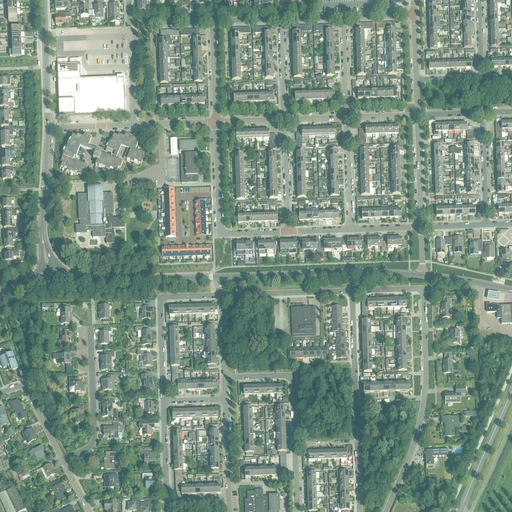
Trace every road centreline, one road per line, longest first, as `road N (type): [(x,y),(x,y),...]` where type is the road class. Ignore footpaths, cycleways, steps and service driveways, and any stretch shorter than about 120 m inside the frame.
road 1 (tertiary): [(422,274),(221,276)]
road 2 (residential): [(424,398),(422,288),(352,290)]
road 3 (tertiary): [(221,276),(92,280),(48,269)]
road 4 (residential): [(163,401),(160,297),(221,295)]
road 5 (residential): [(62,459),(93,444),(90,329)]
road 6 (tertiary): [(48,269),(48,127)]
road 7 (residential): [(295,444),(292,375),(224,377)]
road 8 (secondary): [(459,511),(511,390)]
road 9 (residential): [(221,295),(352,290)]
road 10 (tertiary): [(48,127),(43,0)]
road 11 (residential): [(385,511),(424,398)]
